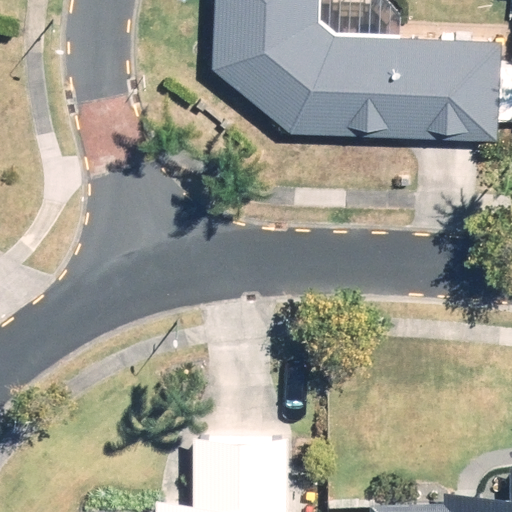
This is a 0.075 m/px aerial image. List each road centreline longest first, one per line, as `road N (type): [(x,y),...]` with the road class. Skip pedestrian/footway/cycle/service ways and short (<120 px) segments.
road 1 (residential): [(511,281),(273,257),(155,274)]
road 2 (residential): [(105,0),(108,111),(155,274)]
road 3 (residential): [(155,274),(20,342),(0,365)]
